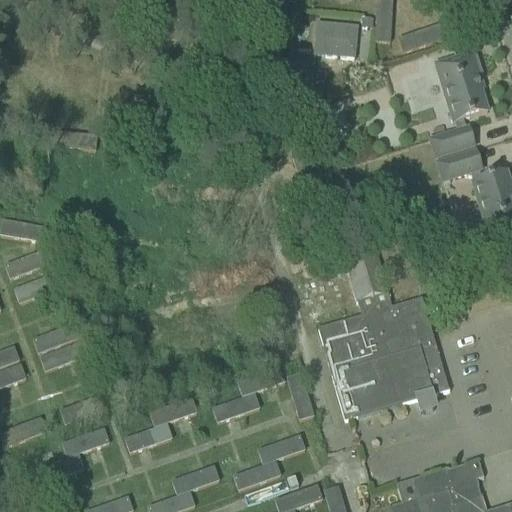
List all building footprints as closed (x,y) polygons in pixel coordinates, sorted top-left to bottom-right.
[(375,1),(374,46),(386,46),(388,1),(375,1)] [(312,59),(354,61),(355,27),(313,26),(312,59)] [(402,57),(442,43),(436,27),(396,41),(402,57)] [(467,132),(465,133),(462,124),(486,116),(476,84),(479,83),(478,79),(481,78),(475,60),(472,61),(471,58),(433,69),(451,129),(454,128),(457,136),(429,145),(435,162),(473,150),(467,132)] [(393,176),(432,163),(426,144),(386,156),(393,176)] [(489,245),(511,237),(511,198),(505,177),(481,184),(478,175),(480,174),(475,156),(436,168),(442,186),(469,178),(472,187),(471,187),(489,245)] [(0,236),(27,240),(29,228),(0,224),(0,236)] [(429,401),(449,396),(421,303),(390,312),(372,250),(341,259),(359,321),(317,334),(344,426),(416,405),(416,406),(417,405),(421,417),(433,413),(429,401)] [(8,256),(0,258),(15,308),(47,298),(35,257),(10,264),(8,256)] [(265,311),(278,311),(278,283),(265,283),(265,311)] [(67,330),(31,342),(44,378),(79,365),(67,330)] [(0,409),(28,400),(11,351),(0,354),(0,409)] [(296,424),(311,419),(299,377),(284,381),(296,424)] [(217,428),(259,413),(249,384),(206,399),(217,428)] [(122,442),(128,458),(170,443),(165,427),(122,442)] [(55,481),(82,475),(78,456),(95,452),(93,443),(82,446),(80,437),(46,446),(55,481)] [(274,465),(303,455),(298,440),(255,454),(260,470),(231,480),(237,496),(279,482),(274,465)] [(447,473),(409,486),(396,490),(402,509),(391,511),(511,511),(511,508),(500,511),(484,511),(476,484),(483,482),(477,465),(466,469),(467,472),(449,477),(447,473)] [(213,470),(168,484),(173,501),(145,509),(145,511),(190,511),(194,511),(189,495),(218,486),(213,470)] [(326,511),(343,511),(337,490),(321,495),(326,511)] [(316,491),(272,504),(274,511),(297,511),(320,505),(316,491)] [(386,510),(398,506),(394,493),(382,497),(386,510)] [(129,511),(126,501),(92,511),(129,511)]
